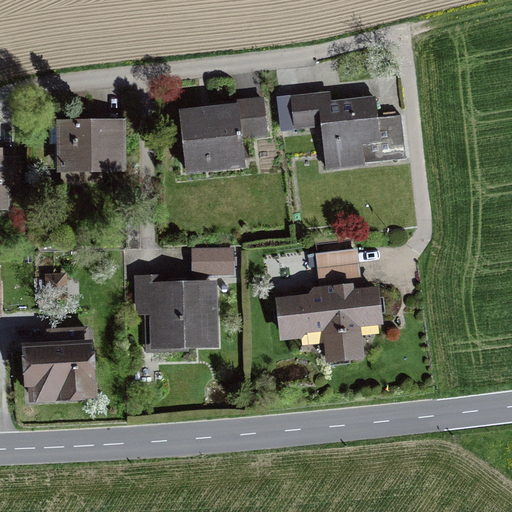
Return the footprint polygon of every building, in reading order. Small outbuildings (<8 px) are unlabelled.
[(381,151),(376,103),(332,108),(331,99),(291,103),(294,132),(322,130),(327,175),(364,171),(362,153),(381,151)] [(243,177),(240,146),(267,144),(263,108),(173,117),(180,183),(243,177)] [(124,128),(55,128),(54,180),(124,180),(124,128)] [(19,162),(0,162),(0,213),(21,213),(19,162)] [(195,244),(195,273),(237,274),(237,245),(195,244)] [(317,248),(318,277),(361,275),(360,246),(317,248)] [(64,275),(47,276),(49,296),(66,295),(64,275)] [(135,280),(135,319),(150,319),(150,353),(218,353),(218,286),(168,286),(168,280),(135,280)] [(308,303),(273,307),(277,348),(322,344),(325,370),(362,367),(359,334),(382,332),(377,293),(352,296),(352,291),(314,294),(308,303)] [(89,333),(47,335),(47,347),(17,349),(20,394),(27,394),(28,407),(93,403),(89,345),(89,333)]
